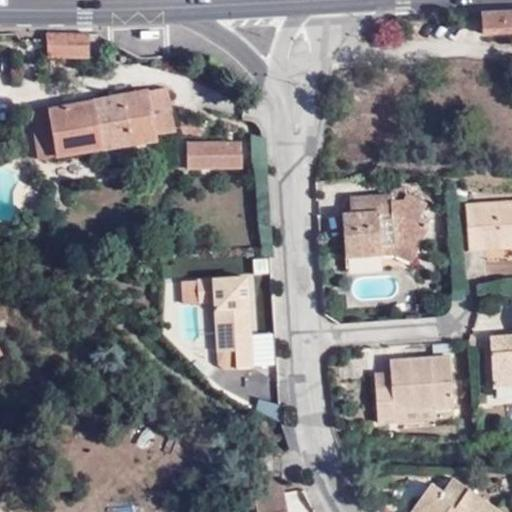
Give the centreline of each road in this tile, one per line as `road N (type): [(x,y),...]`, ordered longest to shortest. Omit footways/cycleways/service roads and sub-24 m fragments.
road 1 (residential): [(276,1),(305,333)]
road 2 (primary): [(0,8),(276,1)]
road 3 (residential): [(305,333),(315,436),(344,511)]
road 4 (unknown): [(283,82),(137,9)]
road 5 (residential): [(305,333),(459,327)]
